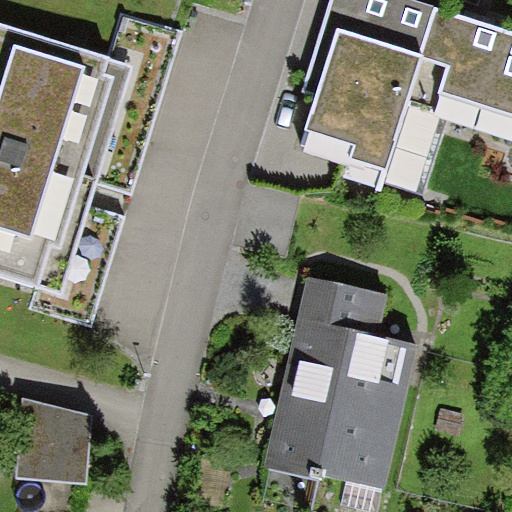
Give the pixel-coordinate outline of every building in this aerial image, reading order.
[(334,0),(302,98),(316,102),(299,152),(349,168),(348,173),(390,186),(413,113),(511,145),(511,41),(385,0),(334,0)] [(110,64),(0,30),(0,286),(31,296),(27,310),(93,331),(127,221),(91,210),(100,181),(133,191),(181,35),(125,18),(110,64)] [(391,302),(310,283),(266,472),(387,500),(422,348),(383,338),(391,302)] [(0,511),(79,511),(81,490),(90,491),(95,422),(24,403),(18,466),(0,465),(0,511)] [(197,504),(223,508),(230,461),(204,457),(197,504)]
